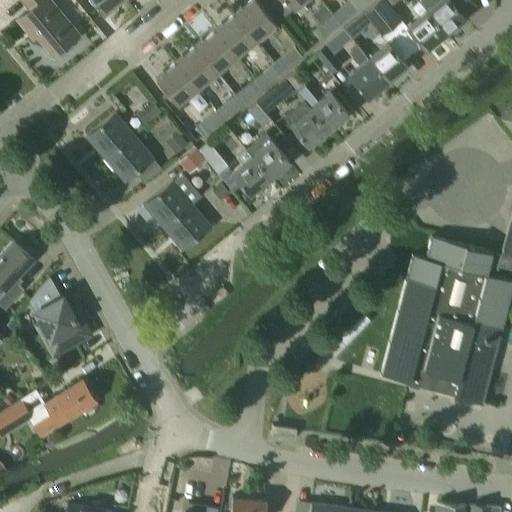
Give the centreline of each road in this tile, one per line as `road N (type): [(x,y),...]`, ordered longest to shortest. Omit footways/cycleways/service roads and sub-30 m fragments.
road 1 (residential): [(136,348),(221,282),(227,246),(511,13)]
road 2 (residential): [(511,485),(378,479),(247,451),(183,419)]
road 3 (residential): [(3,156),(193,0)]
road 4 (residential): [(136,348),(59,213),(19,180)]
